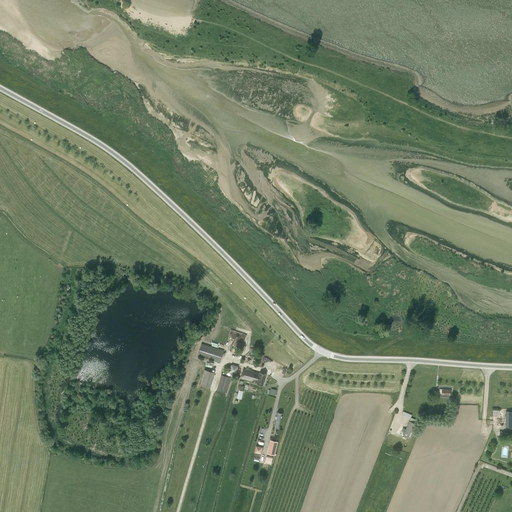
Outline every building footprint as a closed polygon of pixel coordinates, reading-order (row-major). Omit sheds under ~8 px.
[(220,363),(224,351),(201,343),(197,355),(220,363)] [(238,373),(240,365),(232,364),(231,371),(238,373)] [(210,388),(214,372),(204,369),(200,385),(210,388)] [(243,369),(241,378),(257,382),(257,384),(263,385),(266,373),(260,372),(259,373),(243,369)] [(227,392),(231,377),(221,374),(217,390),(227,392)] [(279,426),(282,413),(277,412),(274,425),(279,426)] [(405,432),(403,436),(405,437),(409,438),(410,439),(417,424),(409,421),(406,429),(405,432)] [(274,455),(277,442),(270,440),(267,454),(274,455)] [(263,447),(256,445),(254,452),(261,454),(263,447)]
